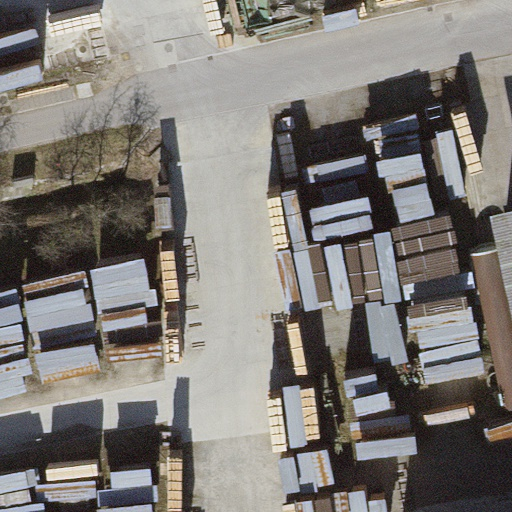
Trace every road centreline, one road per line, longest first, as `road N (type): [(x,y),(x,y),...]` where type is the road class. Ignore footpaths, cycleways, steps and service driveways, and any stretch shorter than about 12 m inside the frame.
road 1 (residential): [(202,87),(511,25)]
road 2 (track): [(0,136),(202,87)]
